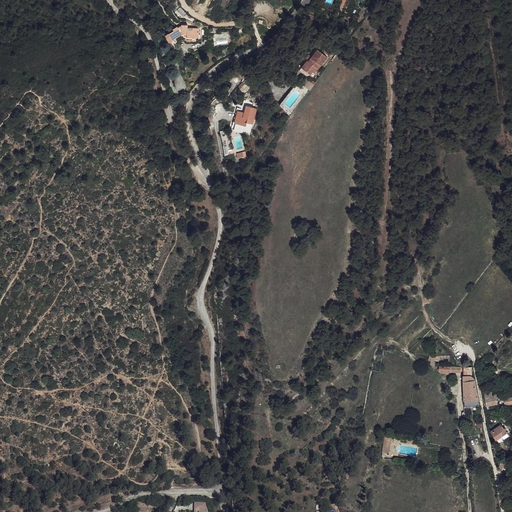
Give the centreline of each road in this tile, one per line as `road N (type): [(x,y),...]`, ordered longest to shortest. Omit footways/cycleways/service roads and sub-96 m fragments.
road 1 (residential): [(220,493),(222,453),(198,295),(218,237),(206,173)]
road 2 (residential): [(206,173),(182,156),(146,27),(112,0)]
road 3 (unknown): [(502,511),(472,358),(450,340)]
road 4 (residential): [(206,173),(191,139),(188,100),(218,66),(256,47)]
